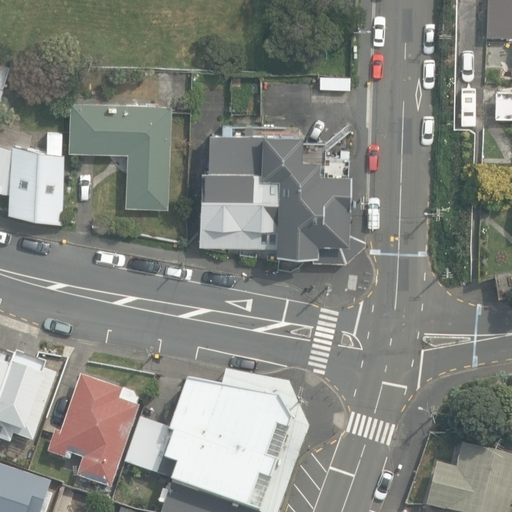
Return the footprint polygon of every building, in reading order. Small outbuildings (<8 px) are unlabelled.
[(511,0),(488,0),(488,35),(511,35),(511,0)] [(9,212),(63,220),(65,153),(62,152),(63,132),(49,132),(48,149),(15,143),(14,148),(0,143),(0,100),(11,67),(0,63),(0,189),(4,191),(11,191),(9,212)] [(511,86),(494,86),(494,112),(511,112),(511,86)] [(126,202),(168,203),(172,101),(72,97),(70,147),(128,149),(126,202)] [(275,248),(316,249),(316,237),(347,238),(350,169),(319,168),(319,154),(301,154),(302,130),(263,128),(263,131),(210,129),(209,165),(204,165),(204,180),(200,180),(199,240),(276,242),(275,248)] [(0,358),(0,441),(10,445),(13,437),(33,444),(57,374),(10,358),(9,361),(0,358)] [(79,476),(112,488),(139,407),(120,400),(123,390),(83,376),(63,433),(57,431),(50,452),(71,459),(73,454),(85,458),(79,476)] [(160,511),(257,511),(289,415),(278,394),(185,382),(167,431),(172,432),(162,460),(176,465),(168,485),(170,486),(160,511)] [(424,502),(466,511),(511,511),(511,509),(511,452),(461,441),(455,465),(435,460),(424,502)] [(0,511),(42,511),(52,481),(0,464),(0,511)]
